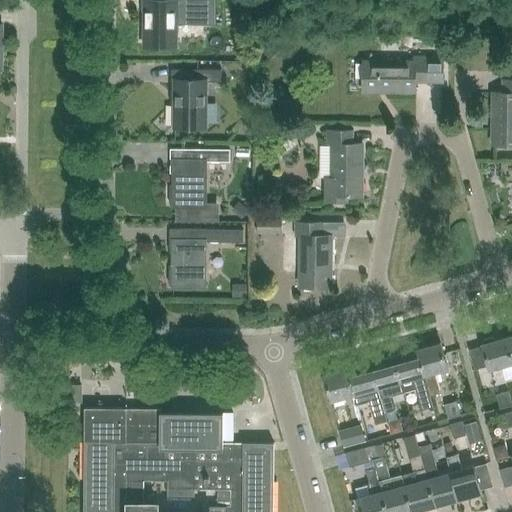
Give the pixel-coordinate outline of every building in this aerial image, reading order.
[(212,22),(212,0),(144,0),(144,45),(174,46),(174,22),(212,22)] [(443,82),(443,55),(414,55),(414,60),(363,59),(362,92),(415,92),(415,82),(443,82)] [(174,96),(174,126),(205,126),(205,81),(221,81),(221,69),(196,69),(196,81),(171,80),(170,96),(174,96)] [(511,80),(501,81),(501,94),(491,94),(491,144),(511,144),(511,80)] [(363,195),(362,142),(353,142),(353,130),(327,130),(327,144),(332,144),(332,176),(326,176),(326,200),(347,200),(347,195),(363,195)] [(169,185),(169,205),(173,205),(173,206),(177,206),(177,221),(216,221),(216,205),(204,205),(204,161),(220,161),(229,161),(229,149),(220,149),(195,149),(170,149),(170,150),(174,150),(173,185),(169,185)] [(281,233),(281,219),(256,218),(256,232),(281,233)] [(301,236),(301,287),(331,287),(331,235),(321,235),(321,222),(296,222),(296,236),(301,236)] [(243,242),(243,229),(173,229),(173,265),(169,265),(169,285),(173,285),(173,286),(203,286),(204,241),(243,242)] [(511,380),(511,379),(511,368),(504,337),(493,340),(490,337),(482,339),(481,343),(480,344),(487,370),(500,366),(503,380),(510,378),(511,380)] [(433,372),(445,368),(438,343),(415,349),(423,375),(429,395),(439,392),(433,372)] [(429,395),(423,375),(415,349),(392,356),(399,381),(401,381),(404,392),(414,389),(419,410),(431,407),(428,395),(429,395)] [(401,381),(399,381),(392,356),(369,362),(383,411),(395,408),(392,395),(404,392),(401,381)] [(386,420),(383,411),(369,362),(346,368),(353,394),(356,404),(368,401),(375,423),(386,420)] [(323,374),(323,375),(330,400),(331,400),(332,400),(333,406),(344,403),(342,397),(353,394),(346,368),(323,374)] [(498,408),(510,405),(507,391),(494,395),(498,408)] [(459,415),(455,401),(443,405),(446,418),(459,415)] [(83,511),(273,511),(274,443),(223,443),(223,413),(161,412),(161,408),(130,408),(85,407),(83,511)] [(511,426),(511,411),(500,415),(504,429),(511,426)] [(452,438),(464,435),(460,422),(448,425),(452,438)] [(351,429),(339,433),(342,446),(354,443),(355,444),(363,442),(360,428),(351,431),(351,429)] [(450,472),(438,475),(430,443),(418,447),(419,449),(418,450),(423,469),(426,478),(434,506),(457,499),(450,472)] [(356,450),(344,453),(348,467),(360,463),(369,462),(368,459),(371,458),(368,447),(357,450),(356,450)] [(413,472),(400,475),(403,485),(410,511),(411,511),(434,506),(426,478),(423,469),(418,450),(408,452),(413,472)] [(450,472),(457,499),(481,493),(473,465),(461,468),(457,455),(446,457),(450,472)] [(382,457),(371,460),(373,467),(385,511),(410,511),(403,485),(400,475),(388,478),(382,457)] [(360,511),(385,511),(373,467),(364,470),(368,484),(366,484),(369,494),(357,497),(360,511)]
